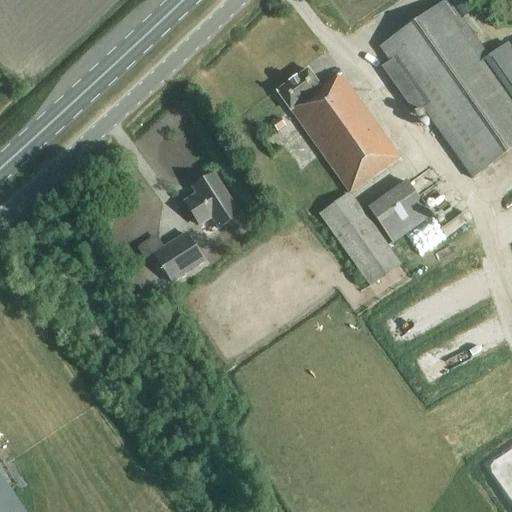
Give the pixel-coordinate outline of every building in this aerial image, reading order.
[(447,1),(380,49),(390,64),(382,69),(414,115),(422,109),(473,180),(511,151),(511,48),(508,44),(507,45),(500,49),(488,58),(447,1)] [(399,159),(344,81),(341,76),(321,90),(308,71),(277,93),(290,112),(291,112),(349,194),(349,195),(349,194),(399,159)] [(277,132),(285,126),(280,120),(272,125),(277,132)] [(426,168),(418,181),(428,187),(435,173),(426,168)] [(193,189),(197,196),(185,204),(199,227),(212,219),(219,230),(240,216),(214,176),(193,189)] [(426,185),(428,197),(442,195),(440,183),(426,185)] [(407,184),(402,188),(369,212),(379,225),(393,246),(431,218),(407,184)] [(349,195),(349,194),(319,215),(369,287),(400,266),(349,194),(349,195)] [(191,236),(196,245),(213,237),(209,228),(191,236)] [(153,256),(172,286),(205,265),(185,235),(153,256)] [(0,511),(22,511),(0,478),(0,511)]
